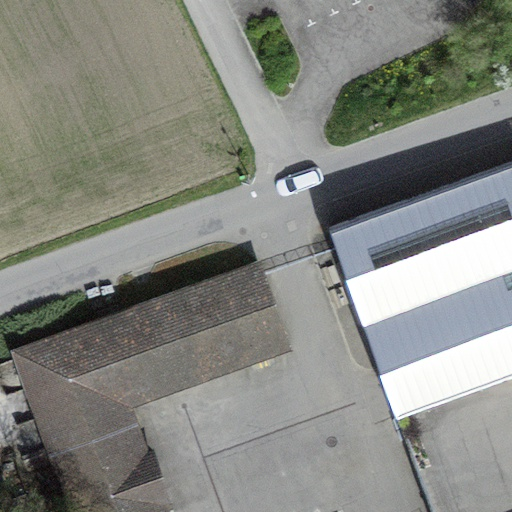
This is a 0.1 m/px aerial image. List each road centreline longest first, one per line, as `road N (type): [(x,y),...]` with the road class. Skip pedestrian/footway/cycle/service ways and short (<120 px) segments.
road 1 (residential): [(511,108),(0,296)]
road 2 (track): [(295,184),(205,0)]
